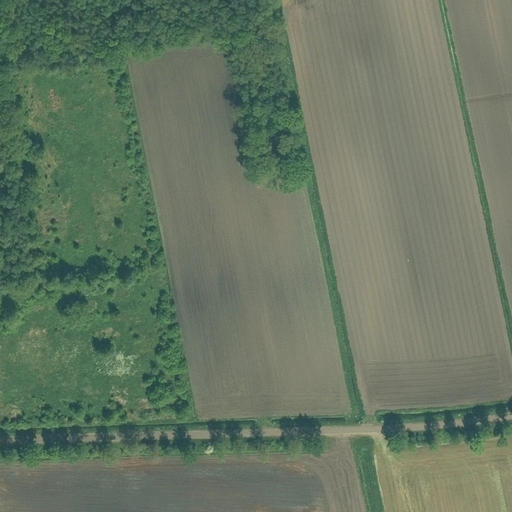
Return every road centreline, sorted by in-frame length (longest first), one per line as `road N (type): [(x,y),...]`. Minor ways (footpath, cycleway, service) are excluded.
road 1 (unclassified): [(0,439),(384,429),(511,413)]
road 2 (track): [(365,511),(347,444),(351,391),(308,190)]
